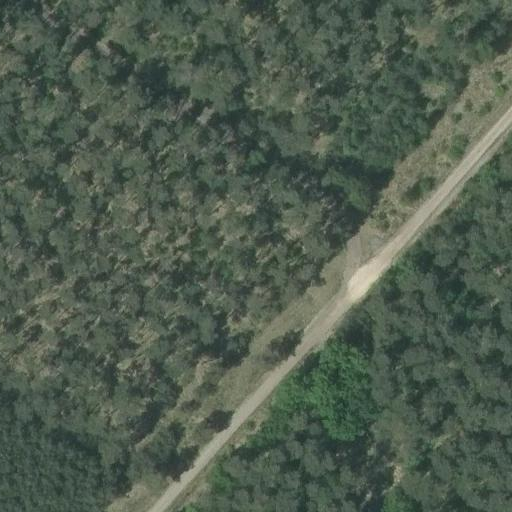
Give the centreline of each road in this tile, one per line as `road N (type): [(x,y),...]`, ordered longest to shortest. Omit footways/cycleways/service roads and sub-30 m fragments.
road 1 (track): [(145,511),(511,103)]
road 2 (track): [(381,249),(363,218),(22,0)]
